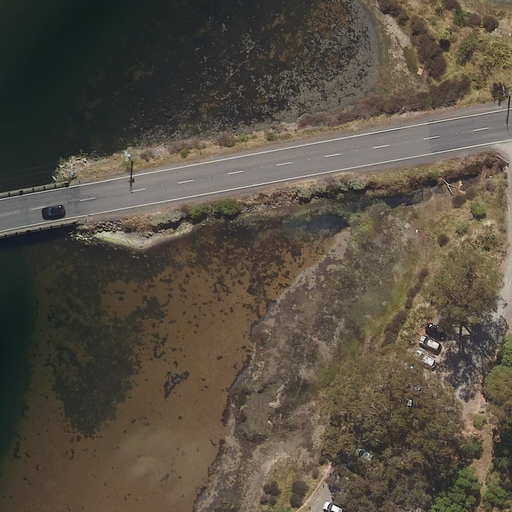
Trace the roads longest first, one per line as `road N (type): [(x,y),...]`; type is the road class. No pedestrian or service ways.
road 1 (secondary): [(511,122),(0,215)]
road 2 (track): [(511,275),(425,451),(407,511)]
